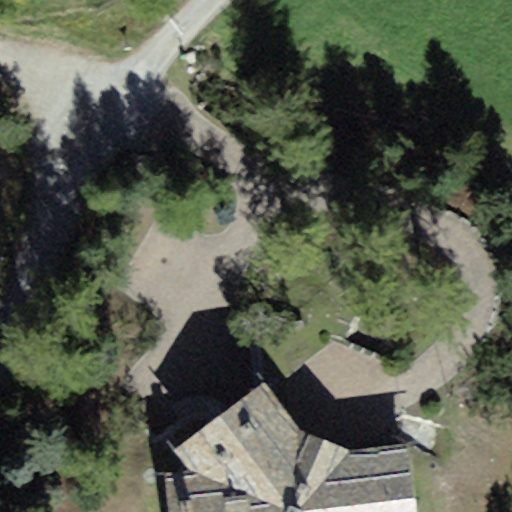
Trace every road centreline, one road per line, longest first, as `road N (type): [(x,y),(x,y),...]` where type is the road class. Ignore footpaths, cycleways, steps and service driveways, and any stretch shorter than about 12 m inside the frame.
road 1 (unclassified): [(0,354),(64,193),(119,92)]
road 2 (track): [(226,0),(119,92)]
